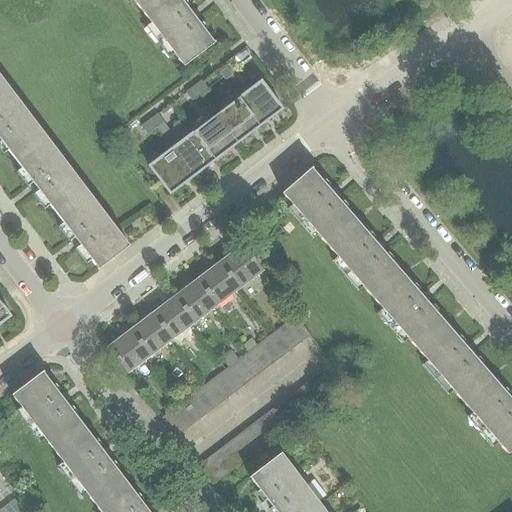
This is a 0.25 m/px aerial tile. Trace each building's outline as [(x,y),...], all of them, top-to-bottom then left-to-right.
[(131,0),(140,12),(156,0),(131,0)] [(156,0),(140,12),(182,67),(213,43),(180,0),(156,0)] [(224,64),(216,70),(222,79),(231,72),(224,64)] [(201,81),(193,87),(200,96),(208,90),(201,81)] [(259,83),(238,99),(260,127),(282,110),(260,81),(259,82),(259,83)] [(44,137),(2,82),(0,83),(0,141),(14,160),(44,137)] [(193,87),(185,94),(191,102),(200,96),(193,87)] [(238,99),(216,116),(237,144),(260,127),(238,99)] [(155,129),(164,123),(157,115),(149,121),(155,129)] [(216,116),(193,133),(214,161),(237,144),(216,116)] [(149,121),(141,127),(147,135),(155,129),(149,121)] [(214,161),(193,133),(170,150),(192,178),(214,161)] [(56,215),(86,192),(44,137),(14,160),(56,215)] [(149,166),(148,167),(169,196),(192,178),(170,150),(149,166)] [(280,195),(326,247),(354,222),(309,170),(280,195)] [(128,247),(86,192),(56,215),(97,270),(128,247)] [(354,222),(326,247),(371,299),(400,274),(354,222)] [(241,246),(218,263),(238,289),(260,271),(241,246)] [(215,306),(238,289),(218,263),(196,280),(215,306)] [(371,299),(416,351),(445,326),(400,274),(371,299)] [(193,322),(215,306),(196,280),(174,297),(193,322)] [(171,339),(193,322),(174,297),(151,314),(171,339)] [(0,325),(10,317),(0,303),(0,325)] [(149,356),(171,339),(151,314),(129,330),(149,356)] [(299,344),(308,336),(294,317),(284,324),(299,344)] [(299,344),(284,324),(274,332),(289,351),(299,344)] [(416,351),(461,403),(490,378),(445,326),(416,351)] [(126,373),(149,356),(129,330),(106,348),(126,373)] [(289,351),(274,332),(265,339),(279,358),(289,351)] [(279,358),(265,339),(255,346),(270,365),(279,358)] [(251,340),(242,346),(247,353),(255,346),(251,340)] [(270,365),(255,346),(247,353),(246,353),(260,372),(270,365)] [(231,351),(220,359),(227,368),(236,361),(237,360),(231,351)] [(260,372),(246,353),(237,360),(236,361),(251,380),(260,372)] [(251,380),(236,361),(227,368),(241,387),(251,380)] [(334,393),(343,385),(329,367),(320,374),(334,393)] [(241,387),(227,368),(217,375),(232,394),(241,387)] [(334,393),(320,374),(310,381),(324,400),(334,393)] [(25,421),(50,454),(81,430),(39,375),(8,399),(25,421)] [(232,394),(217,375),(208,382),(222,401),(232,394)] [(511,403),(490,378),(461,403),(507,455),(511,450),(511,403)] [(324,400),(310,381),(301,388),(315,407),(324,400)] [(222,401),(208,382),(198,389),(213,409),(222,401)] [(190,386),(184,391),(189,397),(195,392),(190,386)] [(315,407),(301,388),(291,395),(305,414),(315,407)] [(213,409),(198,389),(195,392),(189,397),(203,416),(213,409)] [(305,414),(291,395),(282,402),(296,421),(305,414)] [(203,416),(189,397),(179,404),(194,423),(203,416)] [(296,421),(282,402),(272,409),(286,428),(296,421)] [(194,423),(179,404),(170,411),(184,430),(194,423)] [(286,428),(272,409),(263,416),(277,435),(286,428)] [(170,411),(160,418),(175,437),(184,430),(170,411)] [(277,435),(263,416),(254,423),(268,442),(277,435)] [(268,442),(254,423),(244,431),(258,449),(268,442)] [(50,454),(92,508),(124,484),(81,430),(50,454)] [(258,449),(244,431),(235,438),(249,456),(258,449)] [(249,456),(235,438),(225,445),(239,463),(249,456)] [(239,463),(225,445),(216,452),(230,471),(239,463)] [(230,471),(216,452),(206,459),(220,478),(230,471)] [(248,478),(273,511),(311,511),(319,506),(280,454),(248,478)] [(206,459),(197,466),(211,485),(220,478),(206,459)] [(92,508),(95,511),(145,511),(124,484),(92,508)]
